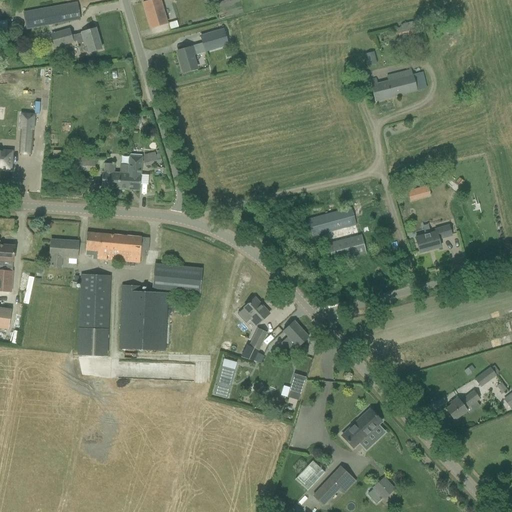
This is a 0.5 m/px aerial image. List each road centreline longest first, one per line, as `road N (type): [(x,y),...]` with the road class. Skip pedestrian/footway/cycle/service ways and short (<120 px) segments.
road 1 (tertiary): [(496,511),(319,318)]
road 2 (unclassified): [(176,218),(180,191),(127,0)]
road 3 (unclassified): [(319,318),(511,264)]
road 4 (tertiary): [(319,318),(260,258),(205,225),(176,218)]
road 5 (tertiary): [(176,218),(0,206)]
